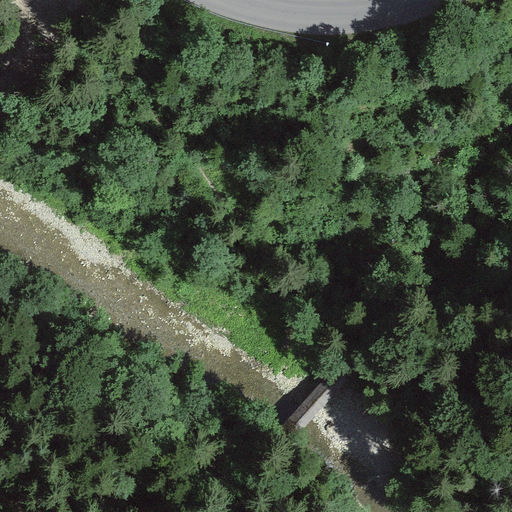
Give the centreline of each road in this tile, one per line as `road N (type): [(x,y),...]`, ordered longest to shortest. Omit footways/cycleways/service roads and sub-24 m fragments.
road 1 (track): [(21,0),(112,72),(224,202),(288,252),(328,303)]
road 2 (tertiary): [(415,0),(336,18),(228,0)]
